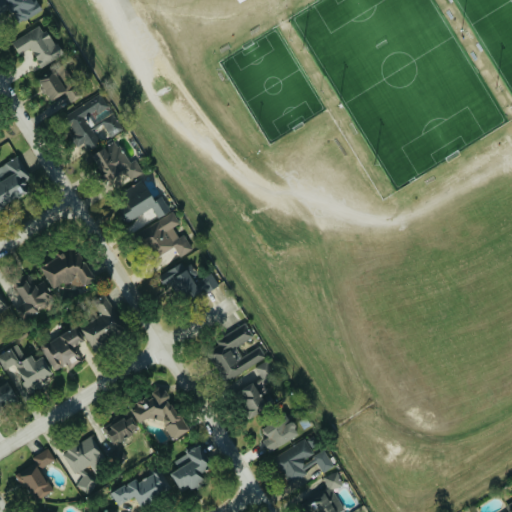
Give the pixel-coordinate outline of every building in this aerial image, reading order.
[(15,24),(42,10),(37,0),(32,0),(31,1),(30,0),(0,0),(0,4),(4,12),(8,10),(15,24)] [(40,67),(61,56),(44,24),(13,40),(24,62),(35,56),(40,67)] [(65,89),(55,71),(39,80),(50,101),(65,93),(70,103),(82,96),(75,83),(65,89)] [(114,113),(96,125),(92,119),(110,108),(101,94),(62,119),(79,146),(84,143),(88,150),(123,128),(114,113)] [(90,156),(106,183),(125,171),(130,180),(144,172),(136,159),(130,162),(116,140),(90,156)] [(0,207),(0,208),(0,206),(0,202),(30,193),(25,178),(27,177),(22,158),(0,165),(0,207)] [(170,210),(162,196),(153,201),(142,182),(118,194),(126,210),(121,212),(126,221),(153,207),(158,216),(170,210)] [(175,247),(180,256),(193,250),(185,234),(179,237),(174,227),(180,223),(174,212),(139,230),(154,259),(175,247)] [(40,267),(53,289),(72,278),(78,288),(94,278),(75,246),(40,267)] [(159,275),(163,284),(169,281),(180,303),(218,284),(214,275),(202,281),(191,259),(159,275)] [(16,287),(24,303),(16,307),(22,319),(55,302),(44,280),(30,287),(27,282),(16,287)] [(0,312),(8,309),(0,292),(0,312)] [(90,345),(124,328),(107,294),(94,300),(102,316),(81,326),(90,345)] [(254,337),(247,324),(207,346),(225,380),(267,358),(260,346),(235,360),(230,350),(254,337)] [(69,368),(80,362),(73,346),(80,343),(74,329),(41,344),(53,370),(67,364),(69,368)] [(54,377),(44,356),(34,360),(31,354),(25,357),(19,344),(0,353),(0,359),(5,369),(10,366),(22,392),(54,377)] [(265,390),(277,386),(271,362),(259,365),(265,390)] [(18,401),(8,381),(0,385),(0,409),(0,410),(18,401)] [(239,388),(249,417),(266,411),(255,382),(239,388)] [(187,432),(164,387),(129,405),(138,424),(158,413),(171,440),(187,432)] [(298,437),(288,414),(261,427),(266,439),(263,440),(268,450),(298,437)] [(128,415),(104,428),(112,444),(136,431),(128,415)] [(103,464),(96,439),(66,448),(73,473),(103,464)] [(334,466),(325,449),(315,455),(306,439),(274,458),(291,486),(308,475),(305,469),(317,462),(323,472),(334,466)] [(179,489),(188,485),(191,490),(204,482),(198,472),(211,465),(199,445),(174,460),(179,468),(170,473),(179,489)] [(56,460),(48,447),(33,456),(40,469),(56,460)] [(16,473),(34,502),(52,490),(34,462),(16,473)] [(112,495),(120,508),(128,504),(132,510),(165,489),(153,470),(112,495)] [(323,476),(328,490),(343,484),(338,471),(323,476)] [(77,487),(89,493),(96,481),(83,475),(77,487)] [(305,511),(307,511),(318,510),(318,511),(341,511),(337,489),(303,496),(305,511)]
